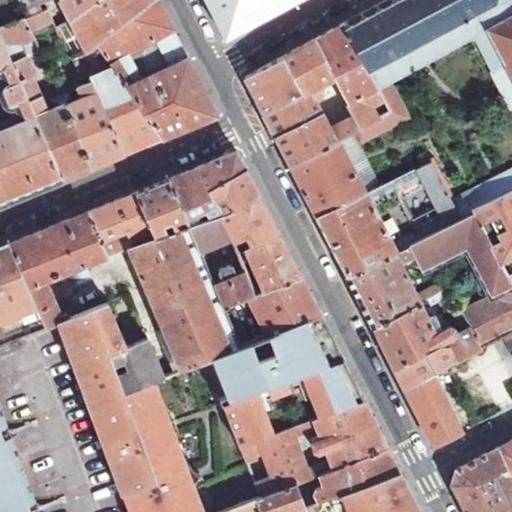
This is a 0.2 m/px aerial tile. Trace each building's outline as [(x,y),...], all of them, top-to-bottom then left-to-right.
[(19,0),(21,3),(27,17),(41,12),(37,3),(44,1),(45,0),(19,0)] [(70,19),(94,0),(52,0),(55,5),(62,1),(70,19)] [(94,0),(70,19),(85,48),(96,42),(150,0),(94,0)] [(159,0),(150,0),(96,42),(126,85),(162,137),(219,114),(161,2),(159,0)] [(205,0),(225,39),(297,0),(205,0)] [(369,73),(479,14),(505,0),(384,0),(352,17),(343,23),(369,73)] [(511,0),(505,0),(479,14),(511,76),(511,0)] [(47,10),(44,1),(37,3),(41,12),(47,10)] [(27,17),(21,3),(0,11),(0,27),(23,19),(27,17)] [(27,17),(23,19),(29,32),(53,22),(47,10),(41,12),(27,17)] [(511,189),(511,76),(479,14),(369,73),(390,112),(337,139),(364,192),(385,234),(401,226),(394,212),(390,214),(376,186),(378,186),(356,144),(407,117),(389,83),(473,37),(511,109),(511,170),(452,202),(458,216),(471,210),(511,189)] [(29,32),(23,19),(0,27),(0,44),(62,179),(69,176),(91,167),(59,98),(58,96),(51,99),(54,108),(46,112),(31,77),(33,75),(18,44),(32,39),(29,32)] [(56,28),(71,56),(85,48),(70,19),(56,28)] [(390,112),(369,73),(343,23),(244,76),(258,102),(285,155),(289,164),(337,139),(390,112)] [(91,167),(122,154),(94,101),(126,85),(96,42),(85,48),(71,56),(85,83),(77,87),(83,98),(73,103),(67,94),(59,98),(91,167)] [(62,179),(0,44),(0,73),(1,73),(5,82),(3,83),(0,89),(0,92),(4,102),(12,105),(15,104),(20,113),(0,122),(0,204),(4,203),(62,179)] [(122,154),(162,137),(126,85),(94,101),(122,154)] [(337,139),(289,164),(315,215),(364,192),(337,139)] [(211,186),(245,169),(236,150),(167,178),(187,225),(199,254),(231,240),(220,215),(224,213),(211,186)] [(364,192),(315,215),(329,243),(345,275),(460,219),(458,216),(452,202),(432,160),(416,168),(436,208),(401,226),(385,234),(364,192)] [(224,213),(259,195),(249,176),(245,169),(211,186),(224,213)] [(142,188),(136,191),(152,229),(168,223),(171,230),(187,225),(167,178),(142,188)] [(499,263),(511,256),(511,189),(471,210),(472,213),(478,223),(487,218),(498,239),(489,244),(499,263)] [(88,211),(107,255),(127,248),(155,237),(152,229),(136,191),(131,193),(111,201),(88,211)] [(249,247),(278,232),(263,204),(259,195),(224,213),(220,215),(231,240),(232,243),(245,238),(249,247)] [(8,243),(43,326),(54,322),(71,316),(67,305),(56,310),(44,282),(68,271),(75,287),(90,282),(83,265),(107,255),(88,211),(80,214),(51,226),(8,243)] [(460,219),(345,275),(364,312),(371,325),(418,302),(426,298),(436,293),(439,299),(444,296),(439,285),(416,296),(401,266),(417,258),(420,264),(430,266),(463,250),(488,297),(454,315),(462,332),(470,327),(481,348),(502,337),(511,332),(511,287),(509,282),(505,275),(499,263),(489,244),(478,223),(472,213),(460,219)] [(238,348),(233,335),(222,309),(212,286),(199,254),(187,225),(171,230),(155,237),(127,248),(162,333),(155,335),(169,367),(162,370),(161,371),(164,378),(212,358),(238,348)] [(252,288),(255,294),(300,275),(288,253),(278,232),(249,247),(237,253),(245,271),(252,267),(261,284),(252,288)] [(0,342),(43,326),(8,243),(0,246),(0,342)] [(212,286),(222,309),(255,294),(252,288),(245,272),(236,275),(233,268),(228,267),(219,270),(218,275),(221,282),(212,286)] [(222,309),(233,335),(242,331),(238,322),(251,316),(256,325),(261,322),(268,336),(320,315),(316,308),(300,275),(255,294),(222,309)] [(439,299),(436,293),(426,298),(428,304),(439,299)] [(444,296),(439,299),(441,305),(447,301),(444,296)] [(456,361),(481,348),(470,327),(462,332),(456,335),(452,327),(448,327),(434,334),(418,302),(371,325),(389,360),(392,367),(446,340),(456,361)] [(191,464),(188,462),(177,438),(172,441),(168,432),(169,431),(150,383),(122,394),(115,379),(111,370),(105,356),(123,349),(105,303),(71,316),(54,322),(124,492),(131,511),(207,511),(197,484),(192,470),(196,468),(191,464)] [(223,403),(342,359),(337,349),(320,315),(268,336),(238,348),(212,358),(227,395),(220,398),(221,403),(223,403)] [(511,332),(502,337),(511,354),(511,332)] [(144,340),(123,349),(105,356),(111,370),(121,366),(126,375),(115,379),(122,394),(150,383),(155,381),(160,379),(144,340)] [(446,340),(392,367),(396,374),(403,388),(432,373),(456,361),(446,340)] [(240,445),(363,399),(347,367),(342,359),(223,403),(240,445)] [(432,373),(403,388),(433,447),(462,433),(432,373)] [(170,422),(155,381),(150,383),(169,431),(168,432),(172,441),(177,438),(170,422)] [(363,399),(240,445),(244,457),(260,451),(269,475),(254,480),(259,494),(291,482),(317,472),(386,445),(374,422),(363,399)] [(0,511),(42,511),(0,409),(0,511)] [(465,511),(511,511),(511,439),(455,469),(453,477),(452,484),(465,511)] [(284,511),(308,504),(399,471),(396,464),(386,445),(317,472),(322,483),(315,487),(313,490),(314,494),(300,500),(291,482),(259,494),(252,497),(258,511),(284,511)] [(192,470),(197,484),(205,476),(196,468),(192,470)] [(399,471),(308,504),(310,511),(420,511),(419,509),(399,471)] [(310,511),(308,504),(284,511),(258,511),(252,497),(212,511),(310,511)]
